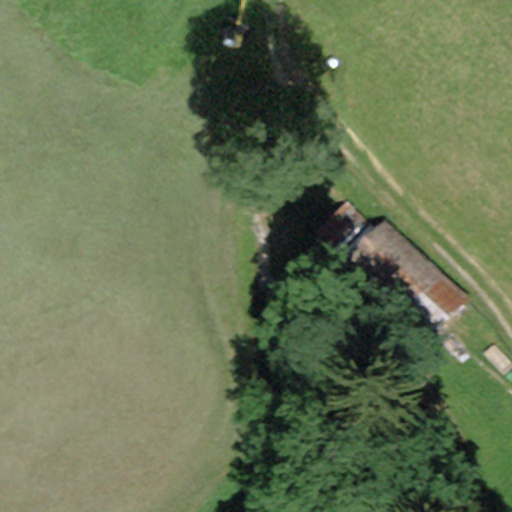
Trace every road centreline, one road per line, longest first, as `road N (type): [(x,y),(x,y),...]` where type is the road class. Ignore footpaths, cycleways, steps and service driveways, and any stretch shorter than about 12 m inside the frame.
road 1 (track): [(289,74),(236,126),(218,171),(217,296),(243,387),(223,448),(172,511)]
road 2 (track): [(511,322),(289,74),(265,0)]
